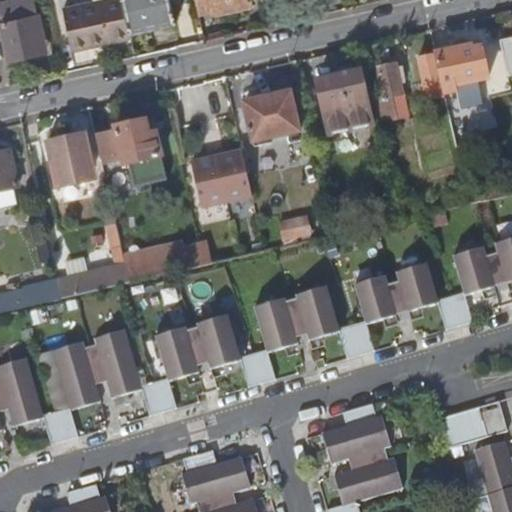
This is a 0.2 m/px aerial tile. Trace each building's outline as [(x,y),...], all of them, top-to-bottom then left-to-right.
[(16,0),(0,4),(0,38),(5,37),(10,61),(41,53),(38,39),(43,38),(33,0),(16,0)] [(131,38),(130,34),(122,0),(106,0),(94,3),(79,6),(79,7),(63,11),(73,52),(89,49),(88,44),(102,41),(104,44),(131,38)] [(122,0),(130,34),(177,23),(171,0),(122,0)] [(195,0),(200,17),(216,14),(216,15),(252,7),(250,0),(195,0)] [(511,41),(503,44),(511,80),(511,79),(511,41)] [(441,78),(445,95),(459,92),(456,82),(461,80),(462,87),(490,81),(482,48),(474,51),(473,47),(436,56),(441,78)] [(425,82),(441,78),(436,56),(420,61),(425,82)] [(335,135),(370,126),(374,125),(361,72),(355,74),(352,61),(337,65),(340,77),(318,83),(330,136),(335,135)] [(398,69),(402,85),(416,82),(413,66),(398,69)] [(402,85),(398,69),(398,67),(379,70),(386,104),(377,107),(380,122),(389,120),(390,123),(409,120),(402,85)] [(462,87),(465,104),(482,101),(479,84),(462,87)] [(277,97),(264,100),(265,103),(246,107),(255,144),(287,136),(277,97)] [(151,137),(158,135),(155,121),(147,123),(151,137)] [(163,159),(158,135),(151,137),(147,123),(116,130),(117,132),(97,137),(104,167),(112,165),(124,162),(125,168),(160,160),(163,159)] [(81,174),(96,171),(87,137),(49,146),(59,190),(84,184),(81,174)] [(0,192),(15,189),(20,188),(12,153),(0,156),(0,192)] [(202,210),(253,198),(244,154),(192,166),(202,210)] [(81,174),(84,184),(98,181),(96,171),(81,174)] [(0,192),(0,211),(19,207),(15,189),(0,192)] [(321,217),(281,225),(285,242),(324,234),(321,217)] [(112,252),(122,250),(117,226),(107,229),(112,252)] [(511,244),(499,249),(501,257),(495,259),(489,261),(487,252),(456,261),(467,296),(453,300),(440,304),(430,269),(401,277),(403,286),(395,288),(391,289),(388,281),(358,289),(369,324),(354,329),(341,333),(329,291),(300,300),(301,303),(294,304),(288,306),(287,303),(257,312),(270,353),(256,357),(243,361),(231,319),(201,328),(202,330),(195,333),(190,334),(190,331),(160,340),(172,381),(157,386),(144,389),(128,333),(99,342),(100,347),(94,350),(88,351),(87,345),(57,354),(73,409),(59,413),(45,418),(29,362),(1,370),(2,376),(0,376),(0,433),(4,432),(0,418),(0,408),(10,405),(17,428),(46,420),(54,448),(81,439),(74,413),(103,404),(97,380),(109,376),(116,400),(145,392),(153,419),(181,411),(173,385),(202,376),(200,369),(212,365),(214,372),(243,363),(252,390),(279,383),(270,355),(299,347),(298,341),(311,337),(313,343),(341,335),(349,363),(377,354),(369,327),(399,318),(412,315),(441,306),(448,333),(475,326),(467,299),(498,290),(509,287),(511,285),(511,244)] [(183,251),(188,273),(208,269),(203,246),(183,251)] [(126,266),(125,263),(122,250),(112,252),(115,268),(126,266)] [(130,286),(188,273),(183,251),(125,263),(126,266),(130,286)] [(70,279),(89,274),(86,260),(66,264),(70,279)] [(59,283),(63,301),(130,286),(126,266),(115,268),(89,274),(70,279),(59,281),(59,283)] [(29,310),(63,301),(59,283),(25,291),(25,293),(29,310)] [(0,315),(29,310),(25,293),(0,298),(0,315)] [(359,511),(358,504),(403,491),(395,462),(389,464),(388,457),(386,452),(391,451),(383,421),(378,422),(374,408),(344,416),(348,430),(324,437),(332,467),(356,460),(359,472),(336,479),(345,508),(331,511),(359,511)] [(448,453),(466,447),(509,435),(502,410),(482,416),(480,411),(439,422),(448,453)] [(511,511),(511,466),(506,446),(477,455),(476,455),(489,499),(493,511),(511,511)] [(257,511),(255,502),(232,508),(228,497),(252,491),(243,460),(219,467),(216,453),(185,461),(189,476),(184,478),(193,508),(198,506),(200,511),(199,511),(257,511)] [(111,511),(108,500),(103,501),(99,487),(68,496),(72,510),(65,511),(111,511)]
